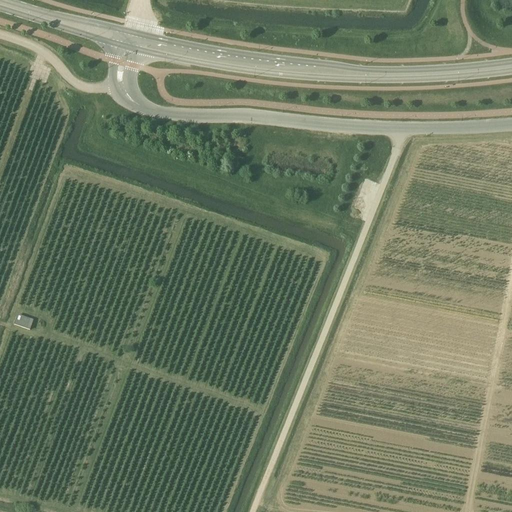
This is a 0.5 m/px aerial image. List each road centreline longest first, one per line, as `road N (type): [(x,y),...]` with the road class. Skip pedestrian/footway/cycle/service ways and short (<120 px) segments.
road 1 (unclassified): [(253,511),(405,129)]
road 2 (tertiary): [(127,46),(291,76),(415,80),(511,71)]
road 3 (tertiary): [(511,62),(359,70),(134,32)]
road 4 (unclassified): [(127,46),(121,89),(150,109),(405,129)]
road 5 (tertiary): [(134,32),(5,0)]
road 6 (tertiary): [(0,8),(127,46)]
